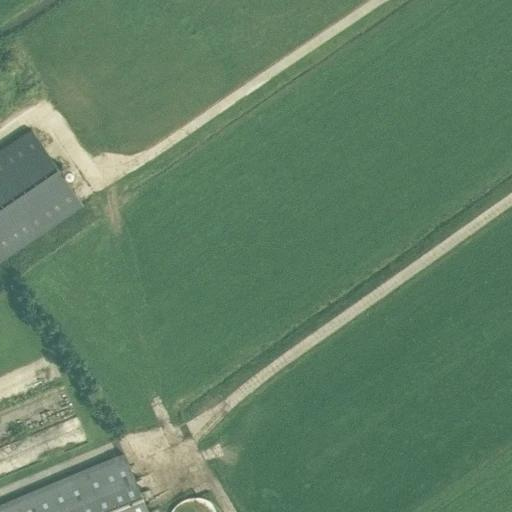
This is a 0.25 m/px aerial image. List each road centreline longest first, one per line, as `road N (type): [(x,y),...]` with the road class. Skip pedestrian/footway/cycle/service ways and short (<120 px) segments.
road 1 (track): [(0,496),(119,448),(181,435),(511,200)]
road 2 (residential): [(0,98),(145,0)]
